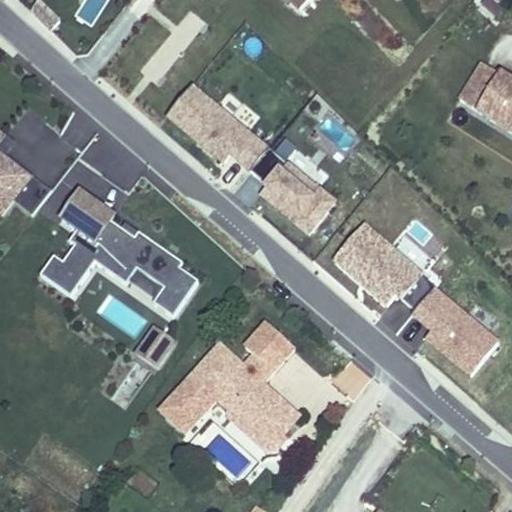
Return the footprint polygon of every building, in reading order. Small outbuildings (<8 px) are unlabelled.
[(282,0),(296,14),(311,0),(282,0)] [(44,1),(30,10),(45,34),(59,25),(44,1)] [(511,81),(481,63),(457,101),(511,135),(511,81)] [(269,149),(193,87),(165,120),(224,168),(230,160),(249,175),(269,149)] [(0,145),(5,139),(0,134),(0,219),(2,220),(13,206),(34,220),(52,194),(0,154),(0,145)] [(338,204),(289,165),(283,172),(277,169),(259,189),(263,191),(257,198),(309,240),(338,204)] [(117,218),(79,193),(56,224),(71,235),(65,244),(73,249),(62,264),(52,258),(37,278),(69,300),(94,267),(126,288),(136,274),(162,290),(152,306),(174,321),(198,284),(180,272),(184,266),(138,234),(134,241),(112,225),(117,218)] [(424,277),(364,227),(330,263),(386,309),(394,301),(401,306),(424,277)] [(500,344),(436,290),(411,319),(432,337),(426,344),(471,381),(500,344)] [(251,357),(243,366),(218,344),(155,414),(184,439),(216,406),(226,415),(251,430),(262,433),(270,424),(284,438),(302,419),(265,387),(296,352),(264,323),(242,348),(251,357)] [(176,344),(153,328),(131,356),(156,373),(176,344)] [(262,433),(251,430),(226,415),(226,423),(261,457),(276,457),(289,443),(284,438),(270,424),(262,433)]
